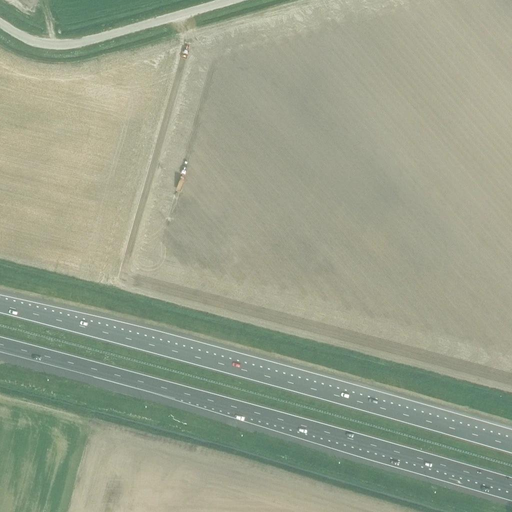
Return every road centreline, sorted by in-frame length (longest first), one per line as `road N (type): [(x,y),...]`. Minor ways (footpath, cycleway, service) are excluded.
road 1 (motorway): [(0,345),(511,486)]
road 2 (motorway): [(511,446),(0,306)]
road 3 (unclassified): [(234,0),(83,43),(31,39),(0,21)]
